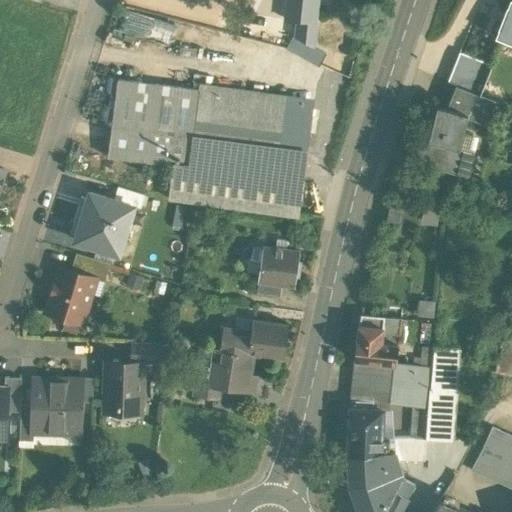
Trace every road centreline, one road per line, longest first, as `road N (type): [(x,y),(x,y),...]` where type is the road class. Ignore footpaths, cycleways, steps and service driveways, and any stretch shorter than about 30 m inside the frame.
road 1 (residential): [(283,496),(354,189),(413,0)]
road 2 (residential): [(0,312),(98,0)]
